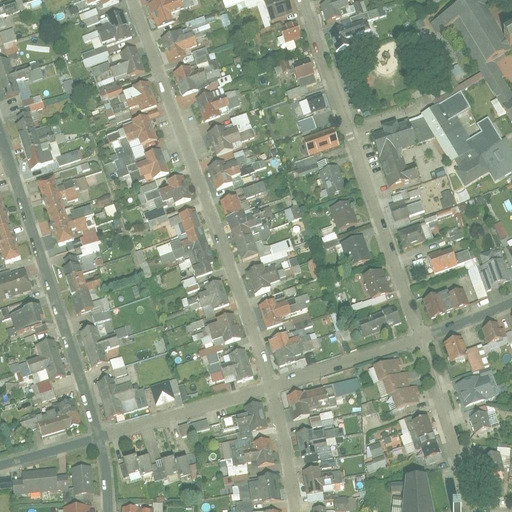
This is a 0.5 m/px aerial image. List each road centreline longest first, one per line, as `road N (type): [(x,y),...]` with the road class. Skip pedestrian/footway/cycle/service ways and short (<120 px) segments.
road 1 (residential): [(273,386),(134,0)]
road 2 (residential): [(303,0),(422,339)]
road 3 (residential): [(102,437),(0,131)]
road 4 (residential): [(422,339),(474,511)]
road 5 (residential): [(102,437),(273,386)]
road 6 (residential): [(273,386),(422,339)]
road 7 (residential): [(296,511),(273,386)]
